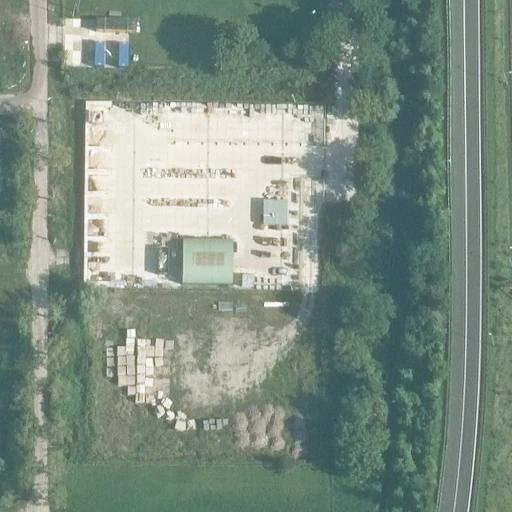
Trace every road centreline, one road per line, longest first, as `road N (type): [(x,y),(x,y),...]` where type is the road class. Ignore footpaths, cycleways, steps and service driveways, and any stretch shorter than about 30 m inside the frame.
road 1 (motorway): [(472,0),(475,216),(461,511)]
road 2 (unclassified): [(38,0),(39,104),(0,105)]
